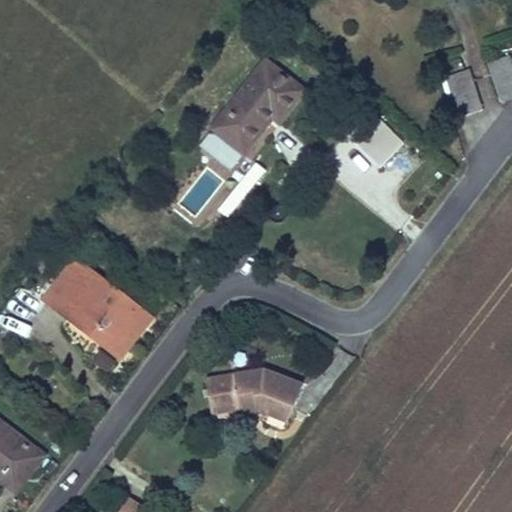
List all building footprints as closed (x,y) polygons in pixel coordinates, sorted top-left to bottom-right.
[(305,82),(263,51),(212,120),(246,145),(274,107),(282,113),(305,82)] [(490,62),(505,102),(511,99),(511,58),(511,55),(490,62)] [(472,69),(451,76),(466,116),(486,109),(472,69)] [(352,139),(378,168),(404,144),(378,116),(352,139)] [(230,219),(262,166),(248,158),(216,210),(230,219)] [(151,314),(74,259),(45,299),(98,336),(103,329),(119,340),(130,325),(139,331),(151,314)] [(310,386),(267,368),(209,378),(214,412),(268,402),(270,412),(296,422),(310,386)] [(16,442),(0,430),(0,439),(12,448),(16,442)] [(0,469),(10,477),(29,452),(16,442),(12,448),(0,439),(0,469)] [(42,461),(29,452),(10,477),(23,486),(42,461)] [(0,469),(0,484),(3,487),(10,477),(0,469)] [(157,511),(170,495),(155,485),(137,510),(139,511),(157,511)]
